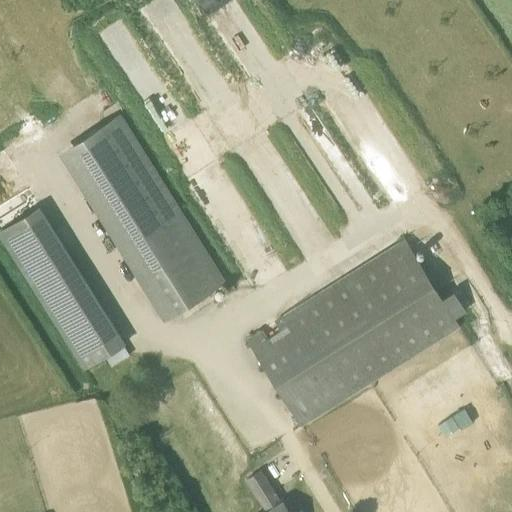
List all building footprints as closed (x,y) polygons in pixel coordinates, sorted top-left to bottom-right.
[(168,30),(191,17),(181,0),(153,0),(152,1),(168,30)] [(274,0),(297,41),(312,33),(293,0),(274,0)] [(112,35),(145,96),(162,87),(130,26),(112,35)] [(328,41),(309,54),(321,71),(340,57),(328,41)] [(318,80),(323,90),(351,74),(346,65),(318,80)] [(164,318),(222,282),(119,115),(60,152),(164,318)] [(321,139),(330,133),(319,116),(310,122),(321,139)] [(389,138),(396,155),(405,151),(398,134),(389,138)] [(185,167),(204,158),(200,149),(181,158),(185,167)] [(0,232),(84,368),(125,342),(40,206),(0,230),(0,232)] [(301,424),(459,326),(405,240),(248,338),(301,424)] [(273,288),(277,275),(264,271),(260,284),(273,288)] [(117,365),(138,355),(132,344),(112,353),(117,365)] [(281,503),(261,472),(247,480),(268,511),(267,511),(288,511),(283,502),(281,503)]
